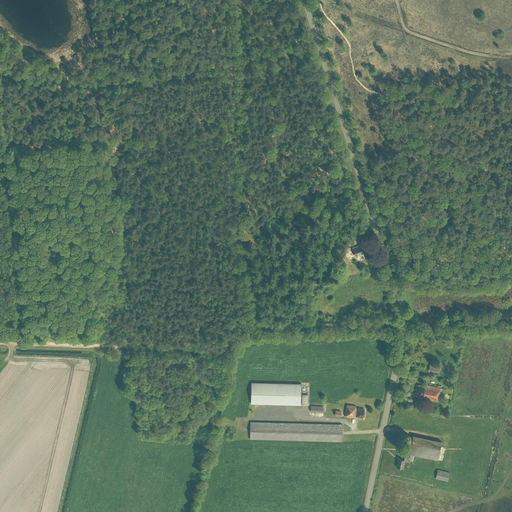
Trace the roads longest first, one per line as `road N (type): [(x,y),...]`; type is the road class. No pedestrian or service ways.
road 1 (tertiary): [(364,511),(402,322),(304,0)]
road 2 (track): [(0,342),(213,350),(247,327),(511,317)]
road 3 (track): [(318,46),(144,80),(80,83),(0,70)]
road 4 (track): [(1,71),(20,342)]
